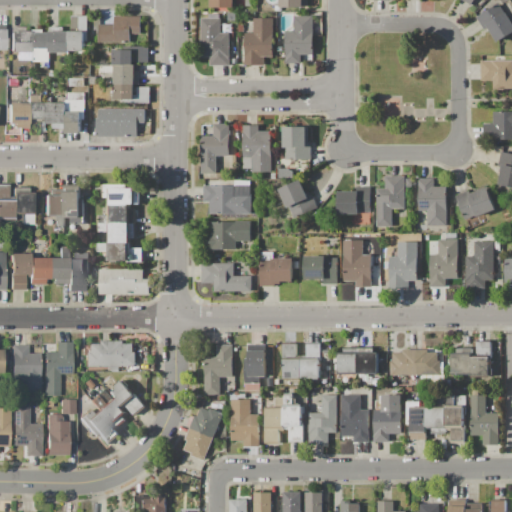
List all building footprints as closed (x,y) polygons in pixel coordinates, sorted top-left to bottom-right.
[(211,8),(211,0),(234,0),(234,8),(211,8)] [(305,0),(305,7),(282,8),(282,11),(275,11),(275,6),(281,6),(280,0),(305,0)] [(477,17),(497,4),(504,15),(507,13),(511,21),(511,32),(498,41),(489,27),(485,29),(477,17)] [(69,32),(71,31),(71,16),(88,16),(88,41),(84,41),(84,51),(69,51),(69,32)] [(286,31),(294,31),(294,16),(313,16),(313,54),(301,54),(301,63),(286,64),(286,31)] [(98,42),(98,24),(114,25),(114,17),(142,17),(141,33),(130,33),(130,43),(98,42)] [(201,18),(220,18),(220,33),(229,33),(230,65),(210,65),(210,58),(201,58),(201,18)] [(273,19),(274,56),(265,56),(265,66),(246,67),(246,33),(254,33),(254,19),(273,19)] [(30,31),(30,60),(17,60),(17,52),(11,52),(10,27),(24,27),(24,32),(30,31)] [(49,28),(64,28),(64,32),(69,32),(69,51),(69,52),(49,52),(49,32),(49,28)] [(30,30),(43,30),(43,33),(49,32),(49,52),(50,68),(40,68),(40,62),(30,62),(30,60),(30,31),(30,30)] [(110,45),(150,46),(150,63),(133,63),(133,65),(113,64),(113,63),(110,63),(110,45)] [(481,60),(511,60),(511,89),(494,89),(494,80),(481,80),(481,60)] [(113,64),(133,65),(135,65),(135,71),(139,71),(139,84),(134,84),(134,100),(113,99),(113,64)] [(137,87),(150,87),(150,104),(137,104),(137,87)] [(67,100),(68,100),(68,93),(82,93),(82,100),(86,100),(86,120),(82,120),(82,133),(67,133),(67,128),(67,103),(67,100)] [(28,103),(28,95),(41,95),(41,103),(47,103),(47,119),(28,119),(28,103)] [(8,103),(28,103),(28,119),(28,129),(14,129),(14,124),(8,124),(8,103)] [(47,103),(67,103),(67,128),(53,129),(53,123),(47,123),(47,119),(47,103)] [(99,110),(145,110),(146,123),(138,123),(138,126),(145,126),(145,135),(138,135),(138,137),(99,137),(99,133),(97,133),(97,118),(99,118),(99,110)] [(493,111),(511,111),(511,139),(483,139),(483,124),(493,124),(493,111)] [(230,124),(230,155),(217,155),(217,173),(203,174),(202,136),(215,136),(214,124),(230,124)] [(244,125),(259,125),(259,131),(272,131),(272,173),(253,173),(253,169),(244,169),(244,125)] [(285,127),(309,127),(309,145),(312,145),(312,160),(284,160),(285,127)] [(511,186),(499,184),(501,172),(498,171),(502,151),(511,153),(511,186)] [(279,178),(278,169),(293,169),(293,178),(279,178)] [(378,189),(386,189),(386,176),(406,176),(406,178),(412,177),(412,187),(406,187),(406,209),(393,209),(393,227),(378,228),(378,189)] [(447,187),(447,225),(428,225),(428,211),(419,211),(419,178),(434,178),(434,187),(447,187)] [(279,189),(300,179),(309,196),(312,195),(318,207),(295,219),(279,189)] [(204,186),(235,186),(235,180),(250,180),(250,195),(251,195),(251,214),(210,214),(210,200),(204,200),(204,186)] [(0,184),(8,184),(8,196),(12,196),(12,188),(28,189),(28,193),(33,193),(33,224),(21,224),(21,215),(13,215),(13,222),(0,222),(0,184)] [(80,185),(80,199),(84,199),(83,225),(71,225),(71,217),(64,217),(64,231),(44,231),(45,189),(64,190),(65,185),(80,185)] [(339,191),(358,191),(358,187),(371,187),(372,214),(370,214),(371,225),(353,225),(353,215),(339,215),(339,191)] [(456,195),(469,190),(470,195),(488,188),(496,209),(465,220),(456,195)] [(111,189),(134,189),(134,196),(140,196),(140,205),(129,205),(111,205),(111,189)] [(494,196),(498,193),(502,201),(497,203),(494,196)] [(111,205),(129,205),(129,223),(111,223),(111,205)] [(98,215),(108,215),(108,224),(99,224),(97,224),(98,215)] [(210,221),(250,222),(250,241),(237,241),(237,249),(204,249),(204,234),(210,234),(210,221)] [(111,223),(129,223),(135,223),(135,238),(129,238),(129,243),(111,243),(111,223)] [(99,224),(108,224),(109,224),(109,231),(99,232),(99,224)] [(458,239),(458,279),(446,279),(446,287),(431,287),(430,255),(439,255),(439,239),(458,239)] [(345,240),(364,240),(364,254),(372,254),(372,287),(357,287),(357,281),(344,281),(345,240)] [(418,241),(418,281),(409,281),(409,289),(391,289),(390,257),(399,257),(398,241),(418,241)] [(494,241),(494,281),(486,281),(486,288),(467,288),(467,255),(475,255),(475,242),(494,241)] [(107,261),(107,252),(96,252),(96,244),(111,243),(129,243),(131,243),(131,249),(143,248),(143,261),(107,261)] [(49,257),(60,257),(60,247),(68,247),(68,260),(69,284),(53,285),(53,279),(50,280),(49,257)] [(261,251),(274,252),(274,259),(293,259),(293,282),(280,282),(280,283),(276,283),(276,286),(261,286),(261,251)] [(6,254),(29,253),(29,258),(30,284),(25,284),(25,290),(7,290),(6,254)] [(305,257),(326,256),(326,258),(338,258),(338,284),(323,284),(323,279),(305,279),(305,257)] [(29,258),(49,257),(50,280),(45,280),(45,284),(30,284),(29,258)] [(68,260),(84,259),(85,291),(69,291),(69,284),(68,260)] [(202,263),(234,263),(234,276),(252,276),(252,291),(216,291),(215,283),(202,283),(202,263)] [(99,269),(142,269),(143,279),(149,279),(149,294),(100,294),(99,269)] [(33,336),(41,337),(41,346),(33,346),(33,336)] [(86,366),(85,353),(88,353),(88,344),(98,344),(98,341),(124,341),(124,343),(134,343),(134,352),(136,352),(137,365),(132,366),(132,372),(109,372),(109,366),(86,366)] [(453,375),(453,354),(457,354),(457,348),(473,348),(473,357),(478,357),(478,341),(491,341),(491,357),(490,357),(490,375),(453,375)] [(44,352),(55,352),(55,342),(71,342),(71,375),(59,374),(59,396),(44,396),(44,352)] [(233,344),(233,377),(220,377),(220,395),(205,395),(205,358),(217,358),(217,344),(233,344)] [(321,344),(321,379),(284,379),(283,344),(297,344),(297,357),(307,357),(307,344),(321,344)] [(266,345),(267,377),(260,377),(260,383),(245,384),(245,359),(249,359),(249,345),(266,345)] [(12,346),(28,346),(28,353),(40,353),(40,391),(12,391),(12,346)] [(339,374),(339,353),(344,353),(344,348),(374,348),(374,353),(378,353),(379,374),(367,374),(367,378),(361,378),(361,374),(339,374)] [(391,375),(391,361),(394,361),(394,353),(403,353),(403,350),(428,349),(428,353),(437,353),(437,361),(440,361),(440,375),(391,375)] [(121,408),(113,397),(109,392),(100,382),(109,375),(117,385),(122,382),(145,406),(134,416),(125,404),(121,408)] [(84,383),(88,380),(94,386),(90,389),(84,383)] [(341,389),(351,388),(351,396),(362,395),(362,410),(369,409),(370,442),(355,442),(354,435),(343,435),(341,389)] [(470,395),(472,395),(472,390),(478,390),(478,395),(486,395),(486,413),(499,413),(500,445),(484,445),(484,435),(471,436),(470,395)] [(266,409),(284,408),(284,394),(293,394),(293,405),(303,405),(304,443),(290,443),(290,431),(281,431),(281,443),(266,443),(266,409)] [(81,399),(85,395),(89,401),(85,404),(81,399)] [(91,400),(96,395),(104,403),(98,408),(91,400)] [(337,395),(338,432),(329,432),(329,445),(310,445),(309,413),(322,413),(322,396),(337,395)] [(402,395),(403,432),(391,433),(391,441),(374,442),(374,410),(384,410),(383,395),(402,395)] [(98,410),(110,426),(113,429),(125,420),(122,416),(125,414),(121,408),(113,397),(98,410)] [(446,407),(446,397),(454,397),(454,407),(465,406),(466,442),(451,442),(451,429),(447,429),(446,407)] [(61,400),(74,399),(74,413),(61,413),(61,400)] [(232,400),(251,400),(251,415),(260,415),(260,447),(245,447),(245,440),(232,440),(232,400)] [(427,407),(427,429),(427,440),(412,440),(411,425),(407,425),(407,402),(420,402),(421,407),(427,407)] [(0,406),(10,406),(9,447),(0,446),(0,406)] [(14,406),(29,406),(29,424),(41,424),(41,456),(26,456),(26,446),(13,446),(14,406)] [(446,407),(447,429),(447,433),(431,433),(431,429),(427,429),(427,407),(446,407)] [(223,414),(204,460),(192,455),(192,453),(184,450),(187,441),(185,439),(194,416),(197,417),(201,408),(209,411),(210,409),(223,414)] [(79,417),(89,409),(93,413),(98,410),(110,426),(113,429),(118,435),(106,445),(98,436),(95,438),(79,417)] [(46,422),(68,422),(68,454),(46,454),(46,422)] [(76,433),(84,433),(84,442),(76,442),(76,433)] [(301,492),(301,511),(284,511),(284,492),(301,492)] [(323,492),(323,511),(306,511),(307,492),(323,492)] [(254,511),(254,493),(272,493),(272,511),(254,511)] [(167,497),(167,511),(146,511),(146,501),(144,501),(144,511),(136,511),(135,496),(143,495),(144,497),(154,497),(154,500),(157,499),(157,497),(167,497)] [(248,500),(248,511),(230,511),(231,499),(248,500)] [(467,500),(467,504),(466,511),(450,511),(450,500),(467,500)] [(341,511),(341,501),(351,501),(351,504),(360,504),(360,511),(341,511)] [(378,511),(378,501),(394,501),(394,511),(406,511),(378,511)] [(492,511),(492,501),(507,501),(506,511),(492,511)]
